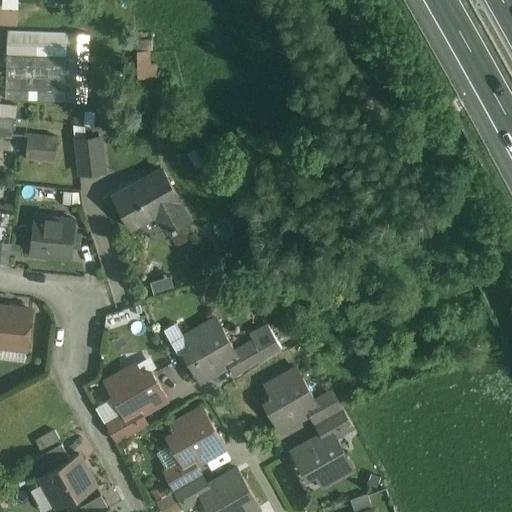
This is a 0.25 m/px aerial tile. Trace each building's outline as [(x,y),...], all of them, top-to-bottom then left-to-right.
[(90,33),(8,31),(6,99),(87,102),(90,33)] [(14,118),(0,116),(0,133),(14,135),(14,133),(15,133),(15,132),(14,132),(14,118)] [(57,137),(26,133),(23,157),(55,160),(57,137)] [(102,137),(75,139),(79,173),(97,171),(95,151),(103,150),(102,137)] [(162,168),(115,195),(132,225),(157,210),(167,230),(188,218),(177,199),(179,198),(162,168)] [(75,219),(35,215),(31,253),(71,257),(75,219)] [(32,310),(0,305),(0,344),(27,347),(32,310)] [(217,317),(186,335),(200,360),(191,365),(200,380),(229,364),(257,348),(253,339),(235,349),(217,317)] [(257,348),(229,364),(235,375),(264,359),(257,348)] [(136,363),(105,380),(123,412),(106,422),(111,430),(142,413),(168,398),(151,369),(142,374),(136,363)] [(297,367),(266,385),(280,409),(271,414),(280,430),(309,413),(337,397),(333,389),(315,399),(297,367)] [(337,397),(309,413),(315,423),(343,408),(340,402),(337,397)] [(203,406),(172,424),(177,433),(169,438),(181,460),(164,470),(169,479),(196,463),(226,446),(203,406)] [(343,408),(315,423),(321,434),(349,418),(343,408)] [(142,413),(111,430),(117,441),(148,423),(142,413)] [(321,434),(292,451),(300,466),(309,461),(323,486),(354,468),(336,436),(354,426),(349,418),(321,434)] [(44,447),(65,437),(60,428),(39,438),(44,447)] [(62,442),(32,459),(39,470),(41,474),(71,458),(62,442)] [(71,458),(41,474),(45,481),(58,504),(96,483),(80,453),(71,458)] [(196,463),(169,479),(175,489),(202,473),(196,463)] [(251,511),(260,507),(238,467),(208,484),(180,500),(185,508),(203,498),(206,505),(215,500),(221,511),(251,511)] [(39,470),(34,473),(40,483),(45,481),(41,474),(39,470)] [(208,484),(202,473),(175,489),(180,500),(208,484)] [(90,511),(85,502),(68,511),(90,511)]
